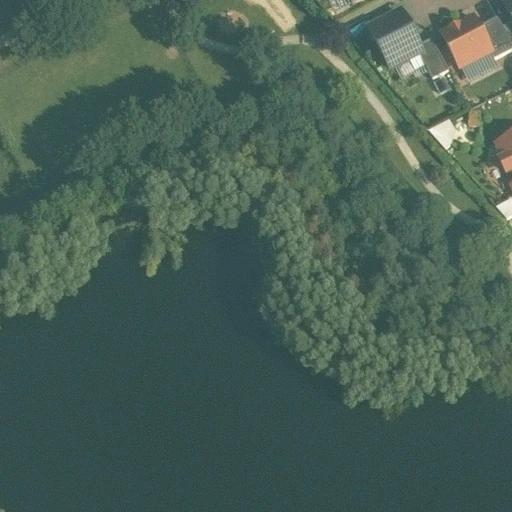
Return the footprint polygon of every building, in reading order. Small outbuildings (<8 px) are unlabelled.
[(347,0),(353,9),(369,0),(347,0)] [(511,3),(503,8),(511,24),(511,3)] [(401,19),(369,35),(390,75),(418,60),(422,58),(419,53),(401,19)] [(511,49),(503,32),(498,23),(478,33),(491,58),(490,58),(494,65),(511,55),(511,49)] [(473,24),(442,41),(460,74),(490,58),(491,58),(478,33),(473,24)] [(511,27),(503,32),(511,49),(511,27)] [(448,78),(431,47),(419,53),(422,58),(418,60),(433,87),(448,78)] [(430,137),(438,156),(457,148),(450,129),(430,137)] [(511,146),(498,153),(506,167),(501,170),(507,181),(511,179),(511,146)] [(511,226),(511,210),(497,218),(507,229),(511,226)]
